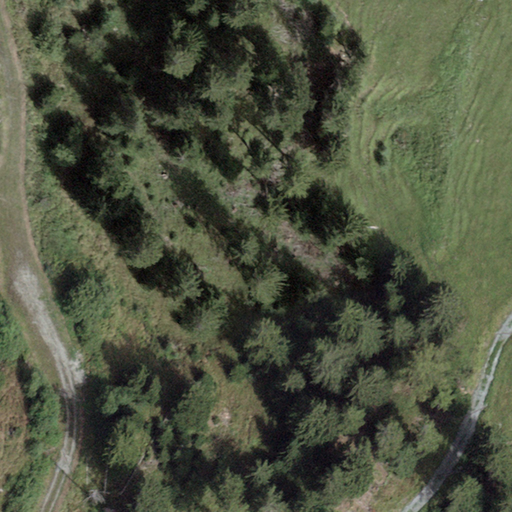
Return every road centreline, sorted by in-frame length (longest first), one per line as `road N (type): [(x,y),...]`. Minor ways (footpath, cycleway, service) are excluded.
road 1 (track): [(46,511),(74,445),(66,363),(12,228),(6,0)]
road 2 (track): [(407,511),(453,454),(491,349),(511,325)]
